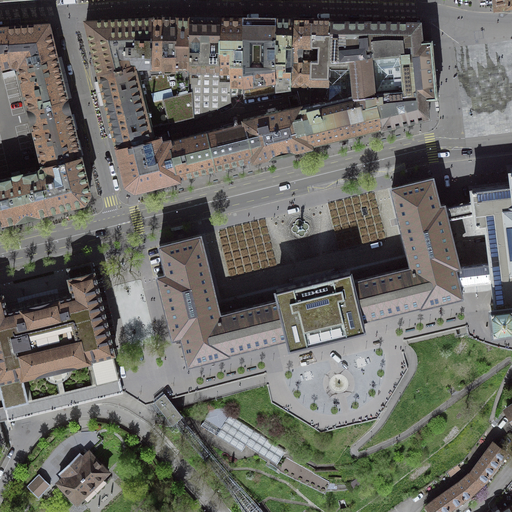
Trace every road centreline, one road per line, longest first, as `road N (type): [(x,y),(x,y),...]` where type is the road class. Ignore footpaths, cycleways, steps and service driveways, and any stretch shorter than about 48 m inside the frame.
road 1 (residential): [(433,15),(62,12)]
road 2 (tertiary): [(116,226),(454,147)]
road 3 (residential): [(62,12),(116,226)]
road 4 (residential): [(443,18),(454,147)]
